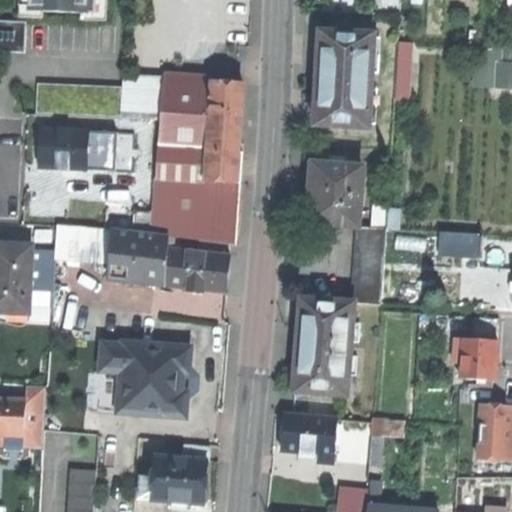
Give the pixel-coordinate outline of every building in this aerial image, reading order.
[(43,18),(44,12),(35,11),(30,11),(30,0),(20,0),(19,17),(43,18)] [(44,12),(75,13),(76,9),(92,10),(92,0),(35,0),(35,11),(44,12)] [(92,0),(92,10),(76,9),(75,13),(81,14),(96,14),(96,0),(92,0)] [(107,0),(96,0),(96,14),(81,14),(81,20),(107,21),(107,0)] [(0,52),(26,53),(27,23),(19,23),(0,21),(0,52)] [(498,48),(511,48),(511,29),(499,28),(498,48)] [(376,33),(322,30),(321,51),(326,51),(325,78),(323,104),(319,103),(318,123),(371,126),(376,33)] [(397,97),(413,98),(419,42),(403,40),(397,97)] [(511,50),(478,51),(478,89),(511,88),(511,50)] [(121,118),(161,122),(164,79),(124,75),(123,90),(121,118)] [(212,83),(164,79),(161,122),(153,212),(151,234),(169,236),(235,241),(242,154),(236,154),(239,120),(242,85),(212,83)] [(36,111),(121,118),(123,90),(38,83),(36,111)] [(117,138),(87,136),(88,133),(42,131),(41,145),(40,167),(115,172),(117,138)] [(332,165),(313,164),(311,190),(314,190),(313,201),(311,222),(359,226),(360,225),(364,167),(346,166),(347,159),(334,158),(334,161),(332,161),(332,165)] [(134,233),(151,234),(153,212),(135,210),(134,233)] [(389,228),(360,225),(359,226),(354,303),(384,305),(389,228)] [(55,258),(110,263),(113,231),(58,226),(55,258)] [(165,286),(168,250),(169,236),(151,234),(134,233),(113,231),(110,263),(108,281),(165,286)] [(441,255),(480,257),(482,234),(442,231),(441,255)] [(0,312),(29,314),(33,246),(0,244),(0,312)] [(168,250),(165,286),(225,292),(227,272),(228,255),(168,250)] [(353,324),(354,303),(302,298),(301,320),(306,320),(304,343),(302,371),(296,370),(295,389),(347,393),(348,374),(355,375),(357,357),(350,356),(351,341),(359,342),(360,324),(353,324)] [(501,341),(465,339),(465,343),(457,343),(456,355),(465,355),(463,378),(498,380),(500,354),(501,341)] [(103,344),(101,371),(121,373),(118,413),(179,417),(187,411),(188,398),(183,392),(183,383),(183,373),(190,367),(191,354),(184,347),(124,342),(124,345),(103,344)] [(97,411),(118,413),(121,373),(101,371),(97,411)] [(25,436),(24,449),(44,449),(45,431),(47,386),(27,385),(26,399),(25,436)] [(0,435),(25,436),(26,399),(0,398),(0,435)] [(337,433),(338,419),(284,415),(283,431),(281,451),(300,452),(300,460),(334,463),(337,433)] [(374,418),(373,422),(372,436),(386,437),(404,438),(405,421),(374,418)] [(373,422),(338,419),(337,433),(372,436),(373,422)] [(0,447),(24,449),(25,436),(0,435),(0,447)] [(383,466),(386,437),(372,436),(370,465),(383,466)] [(185,458),(208,460),(209,447),(185,446),(185,458)] [(153,477),(151,500),(172,502),(172,509),(188,511),(188,503),(205,504),(208,501),(209,484),(207,482),(208,474),(208,460),(185,458),(155,456),(153,477)] [(68,511),(93,511),(95,470),(71,469),(68,511)] [(139,499),(151,500),(153,477),(141,477),(139,499)] [(371,482),(369,505),(380,506),(382,483),(371,482)] [(339,511),(365,511),(367,491),(342,488),(339,511)]
